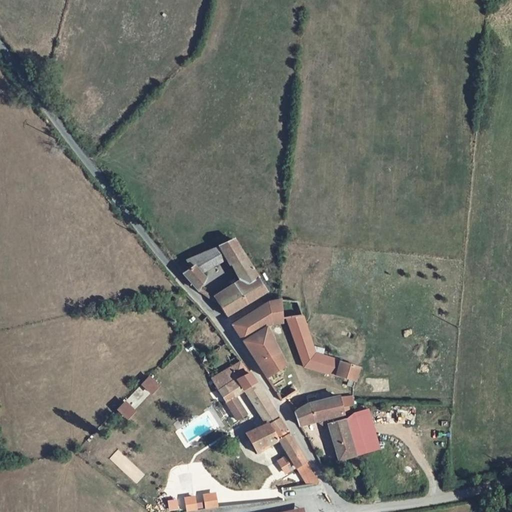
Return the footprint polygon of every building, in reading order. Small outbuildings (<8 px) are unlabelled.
[(212,297),(224,318),(265,290),(228,238),(215,244),(225,259),(240,279),(212,297)] [(198,270),(225,259),(215,244),(184,256),(185,258),(198,270)] [(196,286),(203,275),(198,270),(185,258),(174,264),(196,286)] [(267,302),(270,322),(283,320),(278,299),(267,302)] [(270,331),(270,322),(267,302),(230,327),(242,346),(270,331)] [(288,318),(300,355),(310,353),(300,316),(288,318)] [(270,331),(242,346),(279,404),(294,396),(289,386),(286,387),(280,375),(288,369),(284,362),(276,347),(270,331)] [(310,353),(300,355),(304,368),(343,380),(342,387),(348,388),(354,364),(310,353)] [(224,375),(230,386),(250,375),(242,364),(224,375)] [(226,389),(230,386),(224,375),(211,382),(218,394),(226,389)] [(226,389),(232,399),(234,397),(244,390),(259,413),(270,406),(250,375),(230,386),(226,389)] [(148,379),(142,385),(150,393),(156,387),(148,379)] [(218,394),(236,425),(247,418),(234,397),(232,399),(226,389),(218,394)] [(124,404),(117,410),(125,418),(132,412),(124,404)] [(308,412),(315,410),(314,404),(306,405),(308,412)] [(349,404),(336,408),(335,404),(316,410),(321,430),(326,429),(325,426),(338,422),(345,419),(346,410),(350,408),(349,404)] [(277,419),(270,406),(259,413),(267,425),(277,419)] [(315,410),(308,412),(294,420),(301,433),(315,429),(315,432),(321,430),(316,410),(315,410)] [(352,417),(363,455),(376,449),(361,414),(352,417)] [(363,455),(352,417),(351,415),(341,429),(351,460),(363,455)] [(289,438),(277,419),(267,425),(244,438),(256,458),(279,444),(289,438)] [(326,429),(327,432),(340,428),(338,422),(325,426),(326,429)] [(339,464),(351,460),(341,429),(340,428),(327,432),(339,464)] [(289,438),(279,444),(297,471),(305,465),(289,438)] [(213,495),(203,497),(204,507),(215,505),(213,495)] [(192,500),(184,501),(186,510),(194,509),(192,500)]
